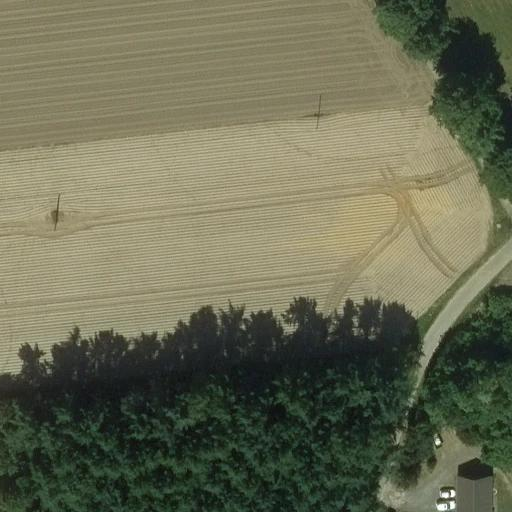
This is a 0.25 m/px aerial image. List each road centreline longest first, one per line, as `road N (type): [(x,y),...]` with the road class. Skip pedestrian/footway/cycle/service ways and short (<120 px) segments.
road 1 (unclassified): [(511,249),(442,330),(406,403),(371,511)]
road 2 (track): [(511,199),(399,0)]
